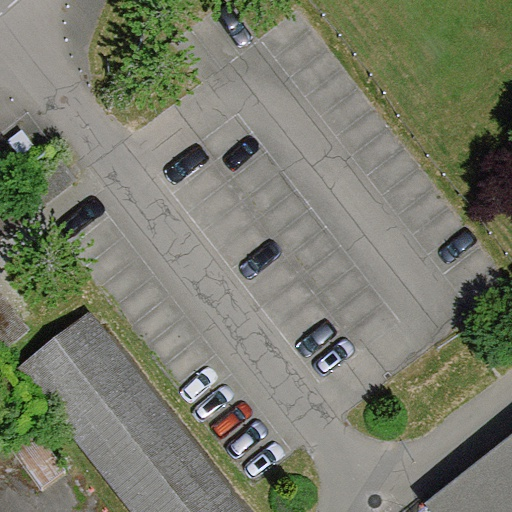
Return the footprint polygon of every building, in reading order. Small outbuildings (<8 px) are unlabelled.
[(0,238),(76,179),(58,156),(0,201),(0,238)] [(29,327),(0,291),(0,343),(4,348),(29,327)] [(241,511),(89,315),(21,367),(136,511),(241,511)] [(12,447),(44,489),(67,473),(35,430),(12,447)] [(511,511),(511,452),(435,511),(511,511)]
